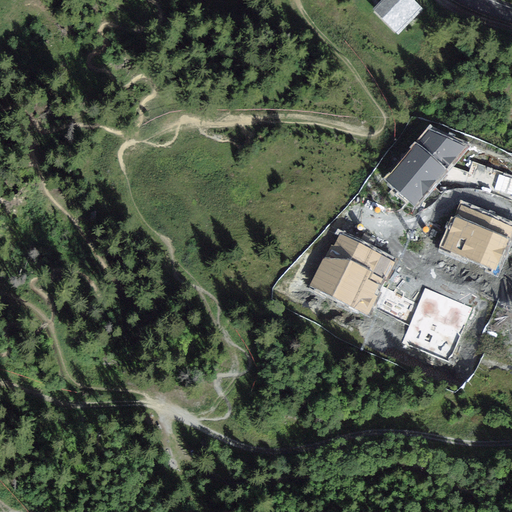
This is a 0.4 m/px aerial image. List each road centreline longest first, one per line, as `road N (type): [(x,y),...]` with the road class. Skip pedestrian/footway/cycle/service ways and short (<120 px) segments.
road 1 (track): [(511,442),(397,430),(274,450),(239,446),(191,422)]
road 2 (track): [(511,214),(470,200),(407,217),(361,211),(358,222),(402,263)]
road 3 (track): [(191,422),(159,407),(85,406),(32,398),(0,383)]
